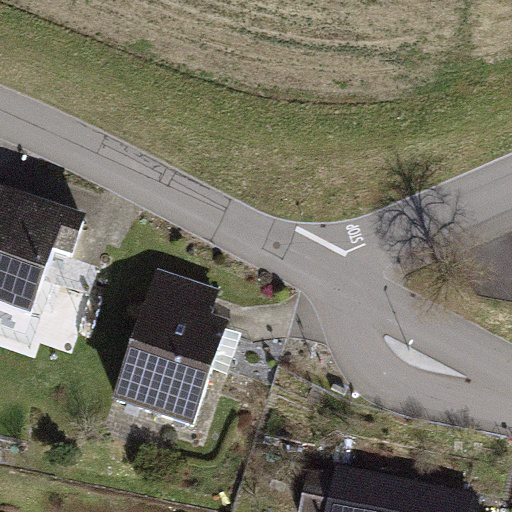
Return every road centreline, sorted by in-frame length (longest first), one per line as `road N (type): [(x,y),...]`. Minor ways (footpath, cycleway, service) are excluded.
road 1 (residential): [(0,117),(319,272)]
road 2 (residential): [(511,411),(392,389),(357,366),(333,328),(319,272)]
road 3 (residential): [(511,375),(319,272)]
road 4 (residential): [(511,177),(319,272)]
